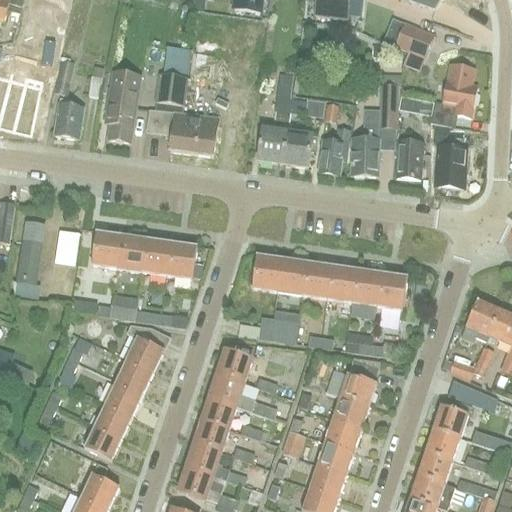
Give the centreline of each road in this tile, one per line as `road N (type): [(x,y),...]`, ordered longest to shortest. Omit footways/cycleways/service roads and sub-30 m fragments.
road 1 (residential): [(143,511),(249,192)]
road 2 (residential): [(473,225),(377,511)]
road 3 (residential): [(249,192),(0,157)]
road 4 (residential): [(473,225),(249,192)]
road 5 (residential): [(499,194),(506,51),(500,0)]
